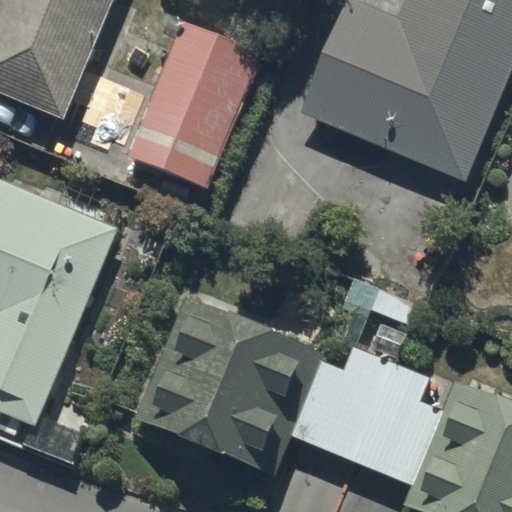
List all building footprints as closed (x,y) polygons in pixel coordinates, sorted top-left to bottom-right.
[(5,0),(0,13),(0,100),(68,128),(119,0),(5,0)] [(511,73),(511,0),(360,0),(357,9),(348,5),(304,120),(467,185),(511,73)] [(183,33),(130,166),(208,197),(257,65),(183,33)] [(434,197),(342,163),(328,200),(364,213),(348,255),(405,276),(434,197)] [(0,437),(15,443),(20,431),(34,436),(120,237),(100,229),(107,214),(67,197),(60,214),(0,188),(0,437)] [(136,418),(275,474),(323,353),(185,298),(136,418)] [(413,488),(443,411),(420,401),(429,378),(352,348),(343,371),(321,362),(291,440),(413,488)] [(511,511),(511,402),(458,381),(408,505),(425,511),(511,511)]
